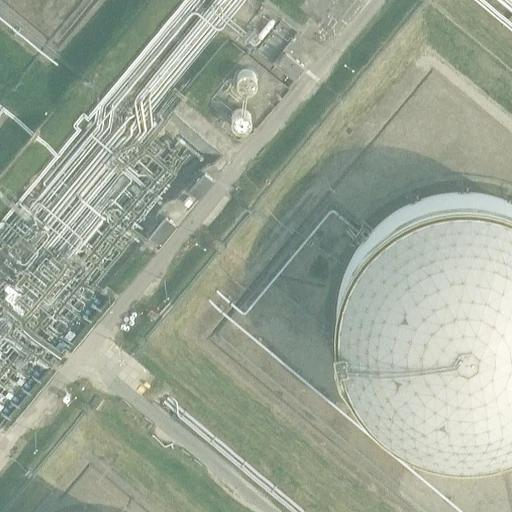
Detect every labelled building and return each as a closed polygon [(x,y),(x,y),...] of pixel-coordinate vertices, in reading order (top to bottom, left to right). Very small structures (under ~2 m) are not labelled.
[(285,54),(278,62),(296,77),(304,68),(285,54)] [(250,70),(246,69),(243,69),(240,71),(238,73),(236,76),(236,80),(237,83),(239,86),(242,88),(245,89),(248,88),(251,87),(254,84),(255,81),(256,78),(255,75),(253,72),(250,70)] [(245,110),(241,109),(238,110),(235,111),(232,114),(231,117),(231,120),(232,124),(234,126),(236,128),(240,129),(243,129),(246,127),(249,125),(250,122),(250,118),(249,115),(247,112),(245,110)] [(204,173),(189,192),(198,199),(214,181),(204,173)] [(342,358),(354,382),(371,403),(392,421),(415,434),(442,441),(469,444),(496,440),(511,434),(511,193),(488,187),(461,184),(434,188),(409,197),(385,211),(366,230),(350,252),(340,278),(335,304),(336,331),(342,358)] [(165,218),(149,238),(159,246),(175,226),(165,218)]
